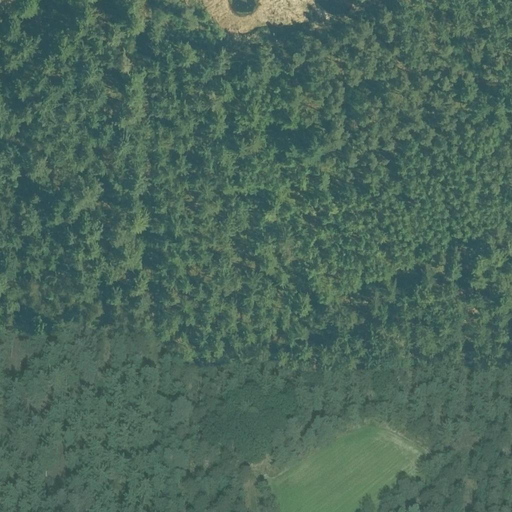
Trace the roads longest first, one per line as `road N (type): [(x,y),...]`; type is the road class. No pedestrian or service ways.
road 1 (track): [(0,437),(511,210)]
road 2 (track): [(254,511),(241,451),(217,398),(182,359)]
